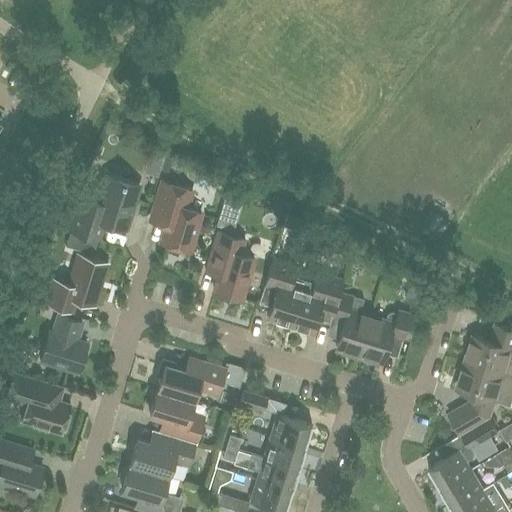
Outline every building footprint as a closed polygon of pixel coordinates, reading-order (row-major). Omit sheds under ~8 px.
[(126,227),(140,182),(108,172),(106,176),(103,178),(101,185),(103,187),(99,200),(82,195),(71,228),(98,237),(104,220),(126,227)] [(166,225),(161,240),(190,249),(202,211),(188,206),(193,188),(163,179),(150,220),(166,225)] [(298,219),(286,214),(282,226),(292,229),(295,230),(298,221),(298,219)] [(241,298),(254,256),(241,252),(246,238),(218,229),(206,270),(219,274),(215,290),(241,298)] [(94,303),(107,261),(80,252),(70,282),(56,278),(49,301),(72,309),(75,297),(94,303)] [(291,324),(302,287),(304,280),(294,276),(298,264),(273,256),(265,283),(277,287),(268,317),(291,324)] [(340,290),(343,278),(322,272),(319,283),(315,282),(315,283),(304,280),(302,287),(291,324),(314,331),(323,301),(335,305),(340,290)] [(425,283),(412,277),(411,281),(414,291),(420,293),(425,283)] [(359,353),(371,315),(359,311),(362,297),(340,290),(335,305),(332,316),(344,320),(336,346),(359,353)] [(382,361),(390,334),(403,338),(410,312),(398,308),(397,311),(387,312),(385,320),(371,315),(359,353),(382,361)] [(77,338),(82,320),(59,313),(53,330),(50,329),(41,357),(78,369),(83,356),(86,354),(88,348),(86,345),(87,341),(77,338)] [(488,337),(474,333),(465,360),(503,372),(511,374),(511,330),(509,329),(510,327),(495,323),(492,334),(488,337)] [(217,393),(226,367),(189,355),(184,368),(173,365),(174,361),(161,357),(156,373),(161,375),(157,387),(194,398),(197,387),(217,393)] [(490,416),(495,399),(511,404),(511,399),(511,374),(465,360),(457,387),(472,391),(473,396),(472,398),(449,412),(461,433),(490,416)] [(50,381),(13,370),(5,396),(26,402),(21,418),(62,431),(71,402),(60,399),(64,386),(50,382),(50,381)] [(204,414),(190,409),(194,398),(157,387),(150,412),(162,416),(158,430),(170,434),(170,433),(195,441),(204,414)] [(264,409),(267,396),(243,389),(240,401),(264,409)] [(270,434),(305,445),(312,423),(277,412),(270,434)] [(440,486),(472,467),(467,460),(473,456),(474,452),(470,446),(498,430),(490,416),(461,433),(467,443),(436,462),(428,466),(440,486)] [(500,429),(505,438),(511,434),(511,428),(509,424),(500,429)] [(189,463),(195,441),(170,433),(170,434),(166,446),(138,437),(130,462),(168,474),(173,459),(189,463)] [(226,445),(237,448),(241,437),(229,433),(226,445)] [(298,467),(305,445),(270,434),(263,456),(298,467)] [(0,482),(34,494),(43,465),(29,461),(33,447),(0,436),(0,462),(1,463),(0,465),(0,482)] [(234,460),(237,448),(226,445),(222,456),(234,460)] [(504,463),(511,458),(511,450),(508,445),(497,451),(504,463)] [(298,467),(263,456),(251,452),(246,466),(259,470),(257,478),(291,489),(298,467)] [(163,490),(168,474),(130,462),(122,488),(139,493),(135,506),(155,511),(178,511),(181,505),(173,502),(176,494),(163,490)] [(244,511),(245,511),(246,511),(249,500),(216,490),(223,467),(215,465),(208,487),(207,487),(204,499),(244,511)] [(452,506),(483,486),(472,467),(440,486),(452,506)] [(314,491),(320,478),(306,472),(300,485),(314,491)] [(291,489),(257,478),(249,500),(284,511),(291,489)] [(483,486),(452,506),(456,511),(487,511),(488,511),(487,511),(510,511),(511,511),(511,510),(500,490),(489,497),(483,486)]
